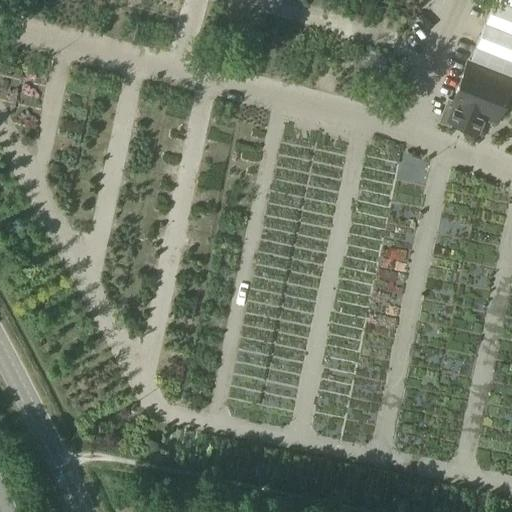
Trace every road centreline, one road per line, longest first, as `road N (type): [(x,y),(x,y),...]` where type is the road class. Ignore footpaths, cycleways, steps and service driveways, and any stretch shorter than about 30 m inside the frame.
road 1 (unknown): [(0,27),(393,134)]
road 2 (tertiary): [(79,511),(0,355)]
road 3 (unknown): [(453,0),(393,134)]
road 4 (unknown): [(393,134),(511,181)]
